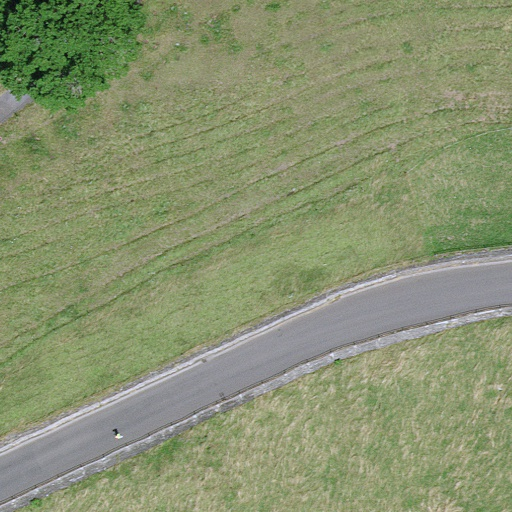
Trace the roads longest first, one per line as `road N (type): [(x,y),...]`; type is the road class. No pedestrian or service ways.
road 1 (residential): [(0,479),(362,318),(511,283)]
road 2 (track): [(129,0),(0,111)]
